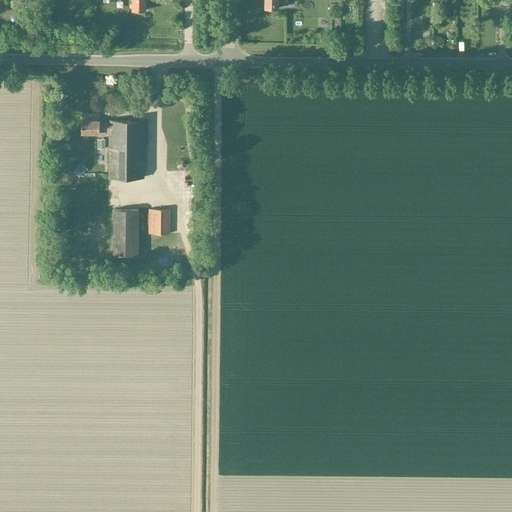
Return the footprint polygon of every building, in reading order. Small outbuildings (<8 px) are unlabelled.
[(131,0),(132,10),(145,10),(144,0),(131,0)] [(264,0),(264,8),(278,9),(278,1),(286,1),(286,0),(264,0)] [(143,177),(144,121),(109,120),(109,123),(99,123),(99,120),(81,120),(80,133),(99,133),(99,131),(109,132),(108,177),(143,177)] [(70,172),(77,178),(82,173),(76,167),(70,172)] [(113,209),(112,254),(137,254),(137,209),(113,209)] [(168,234),(168,209),(148,209),(148,234),(168,234)]
